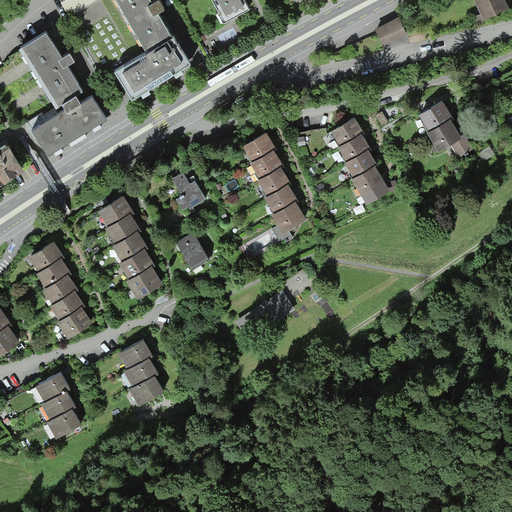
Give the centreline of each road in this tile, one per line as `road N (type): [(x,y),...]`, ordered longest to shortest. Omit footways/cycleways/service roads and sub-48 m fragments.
road 1 (track): [(257,393),(511,225)]
road 2 (secondary): [(13,212),(268,57)]
road 3 (residential): [(268,57),(295,77),(324,78),(511,31)]
road 4 (residential): [(175,298),(112,334),(0,368)]
road 5 (secondary): [(268,57),(374,0)]
